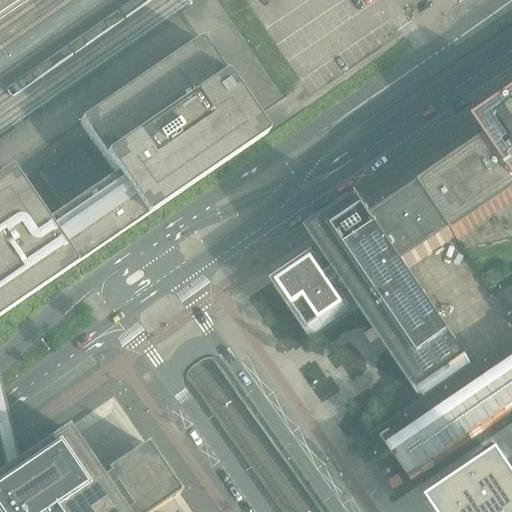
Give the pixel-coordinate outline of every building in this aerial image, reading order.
[(0,318),(75,267),(145,219),(265,137),(258,126),(254,120),(253,118),(228,82),(200,41),(199,42),(198,41),(80,122),(80,123),(79,124),(107,163),(115,175),(45,223),(34,207),(9,170),(0,176),(0,318)] [(406,270),(454,237),(457,241),(511,203),(511,102),(480,124),(479,129),(485,137),(369,215),(362,204),(315,237),(331,260),(318,269),(314,263),(279,287),(311,335),(347,310),(343,304),(355,296),(424,398),(471,366),(463,354),(406,270)] [(410,481),(511,411),(511,362),(387,446),(392,455),(393,455),(410,481)] [(0,465),(2,473),(13,465),(0,398),(0,465)] [(154,511),(179,495),(145,445),(104,473),(106,476),(100,480),(65,430),(13,465),(2,473),(0,474),(0,511),(154,511)] [(499,461),(427,509),(429,511),(511,511),(511,470),(507,474),(499,461)]
